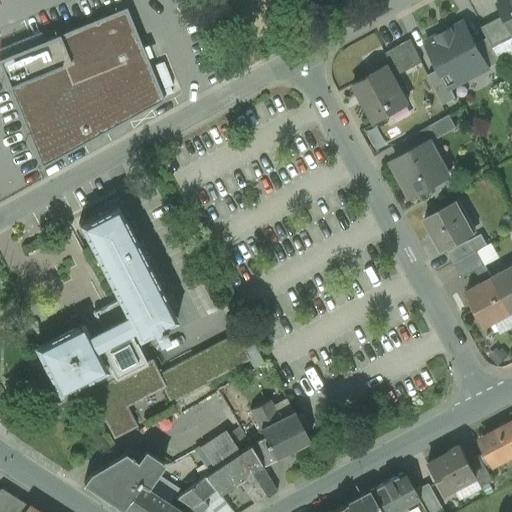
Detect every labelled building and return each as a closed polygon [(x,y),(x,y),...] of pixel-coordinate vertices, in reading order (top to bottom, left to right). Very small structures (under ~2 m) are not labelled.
[(511,0),(507,0),(499,5),(505,16),(511,30),(511,0)] [(0,62),(44,165),(158,104),(122,12),(0,61),(0,62)] [(511,36),(511,30),(505,16),(481,28),(492,48),(511,36)] [(464,23),(428,43),(448,80),(484,60),(464,23)] [(511,36),(492,48),(497,58),(508,52),(511,60),(511,36)] [(410,39),(386,52),(397,75),(421,62),(410,39)] [(386,66),(352,84),(373,122),(406,104),(386,66)] [(448,115),(429,126),(436,138),(455,128),(448,115)] [(429,126),(404,140),(409,150),(428,140),(429,142),(436,138),(429,126)] [(409,150),(392,160),(413,197),(448,178),(429,142),(428,140),(409,150)] [(456,202),(426,218),(442,251),(473,234),(456,202)] [(81,327),(35,351),(59,396),(99,375),(107,371),(96,350),(129,332),(133,330),(138,340),(153,333),(158,344),(168,339),(162,328),(176,321),(171,311),(178,307),(171,294),(164,298),(164,297),(163,297),(117,207),(116,205),(78,225),(79,226),(127,317),(86,338),(81,327)] [(469,241),(448,252),(454,263),(475,252),(469,241)] [(475,252),(454,263),(461,278),(476,270),(485,265),(477,251),(475,252)] [(490,276),(485,265),(476,270),(482,280),(490,276)] [(511,268),(493,279),(510,311),(511,310),(511,268)] [(493,279),(465,294),(483,326),(510,311),(493,279)] [(129,332),(96,350),(107,371),(99,375),(104,385),(90,392),(113,437),(135,426),(125,406),(162,387),(164,386),(158,375),(150,360),(145,363),(129,332)] [(235,334),(193,356),(206,381),(248,359),(241,345),(235,334)] [(261,363),(250,341),(241,345),(248,359),(252,367),(261,363)] [(193,356),(158,375),(164,386),(162,387),(170,402),(207,383),(206,381),(193,356)] [(293,411),(279,419),(269,400),(250,410),(265,438),(267,442),(264,443),(266,446),(268,445),(275,458),(308,441),(293,411)] [(511,421),(484,437),(498,463),(511,455),(511,421)] [(250,445),(239,427),(228,434),(240,452),(250,445)] [(225,430),(200,447),(215,468),(240,452),(228,434),(225,430)] [(265,438),(250,445),(263,468),(276,460),(275,458),(268,445),(266,446),(264,443),(267,442),(265,438)] [(215,468),(205,475),(215,489),(219,496),(242,481),(263,468),(250,445),(240,452),(215,468)] [(460,446),(426,464),(442,495),(475,477),(476,477),(468,461),(460,446)] [(131,450),(90,474),(84,485),(122,510),(140,484),(146,488),(163,463),(145,451),(140,456),(131,450)] [(479,456),(468,461),(476,477),(475,477),(481,487),(493,481),(479,456)] [(263,468),(242,481),(256,504),(276,491),(263,468)] [(403,472),(368,491),(379,511),(396,511),(418,500),(413,491),(403,472)] [(174,499),(169,504),(163,511),(201,511),(208,505),(203,499),(215,489),(205,475),(174,499)] [(146,488),(140,484),(122,510),(124,511),(163,511),(169,504),(146,488)] [(427,484),(413,491),(418,500),(422,506),(425,511),(433,511),(441,508),(427,484)] [(379,511),(368,491),(338,507),(341,511),(379,511)] [(6,493),(1,492),(0,492),(0,511),(24,511),(29,506),(12,496),(6,493)]
